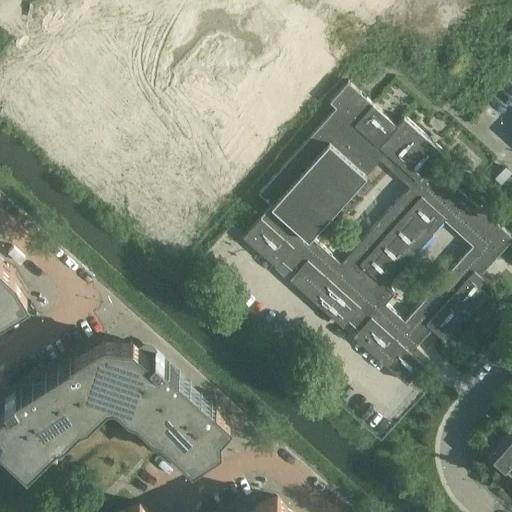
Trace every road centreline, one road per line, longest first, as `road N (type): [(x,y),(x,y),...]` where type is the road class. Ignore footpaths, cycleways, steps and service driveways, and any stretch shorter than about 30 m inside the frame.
road 1 (residential): [(327,511),(263,454),(154,499)]
road 2 (residential): [(0,355),(69,306),(62,275),(0,218)]
road 3 (residential): [(483,511),(456,474),(455,435),(511,362)]
